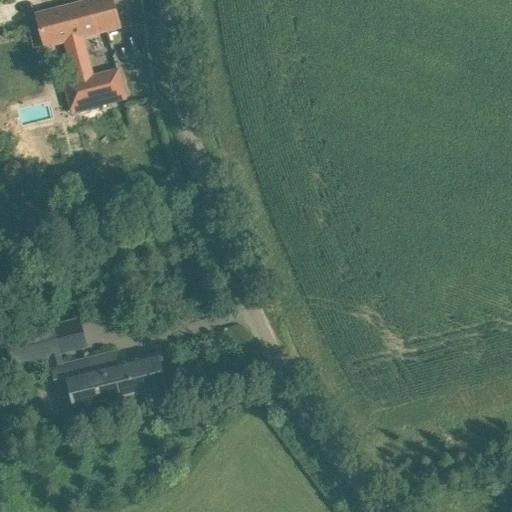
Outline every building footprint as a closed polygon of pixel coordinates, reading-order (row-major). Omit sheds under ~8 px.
[(93,0),(38,14),(46,47),(120,28),(113,0),(93,0)] [(119,70),(65,84),(72,113),(126,99),(119,70)] [(223,309),(216,279),(178,288),(184,318),(223,309)] [(55,325),(7,337),(14,368),(49,359),(52,369),(65,365),(63,356),(55,325)] [(52,369),(54,380),(66,377),(75,414),(167,391),(157,354),(118,364),(115,353),(65,365),(52,369)] [(445,437),(466,429),(461,416),(440,424),(445,437)]
